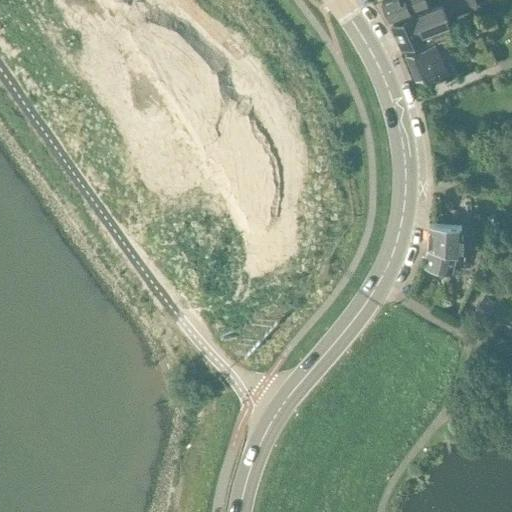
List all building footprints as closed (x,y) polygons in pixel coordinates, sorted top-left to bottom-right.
[(67,0),(74,11),(78,9),(86,23),(121,0),(67,0)] [(388,20),(410,11),(410,10),(427,3),(425,0),(385,0),(381,2),(388,20)] [(415,13),(391,24),(390,24),(401,48),(426,37),(424,32),(448,21),(447,19),(478,5),(475,0),(445,0),(415,14),(415,13)] [(481,15),(487,30),(498,26),(492,11),(481,15)] [(405,55),(410,68),(415,80),(437,71),(439,78),(447,75),(444,69),(445,68),(437,49),(452,43),(447,31),(431,38),(432,42),(405,55)] [(469,40),(475,55),(481,70),(497,63),(491,49),(487,51),(481,36),(469,40)] [(227,119),(165,153),(174,171),(196,160),(209,184),(283,144),(272,122),(238,140),(227,119)] [(461,252),(461,246),(462,233),(461,234),(461,223),(427,223),(427,245),(423,264),(451,269),(454,252),(461,252)] [(487,297),(475,312),(495,328),(507,312),(487,297)] [(475,327),(484,319),(475,312),(467,317),(475,327)]
